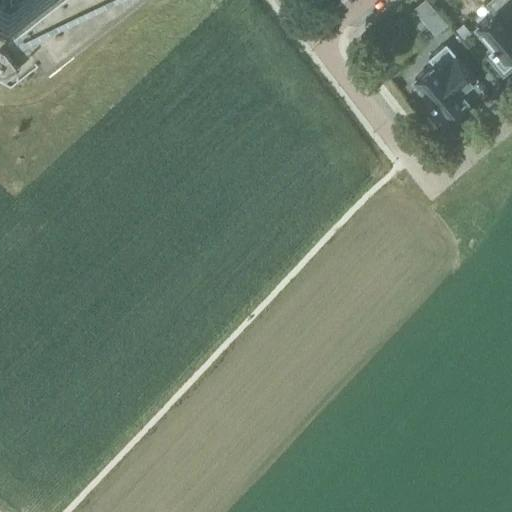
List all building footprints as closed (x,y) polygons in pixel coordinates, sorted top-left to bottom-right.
[(0,48),(4,50),(10,53),(14,55),(15,56),(15,55),(24,49),(29,45),(40,36),(42,35),(50,46),(51,46),(110,0),(30,0),(14,12),(11,15),(2,10),(0,9),(0,48)] [(419,14),(432,4),(428,0),(421,0),(413,7),(419,14)] [(511,0),(489,0),(488,1),(496,10),(477,26),(495,47),(489,52),(504,70),(511,63),(511,0)] [(464,22),(455,30),(463,40),(472,32),(464,22)] [(447,42),(429,57),(434,62),(415,79),(432,100),(426,105),(442,123),(459,109),(455,104),(463,97),(458,92),(476,77),(447,42)]
